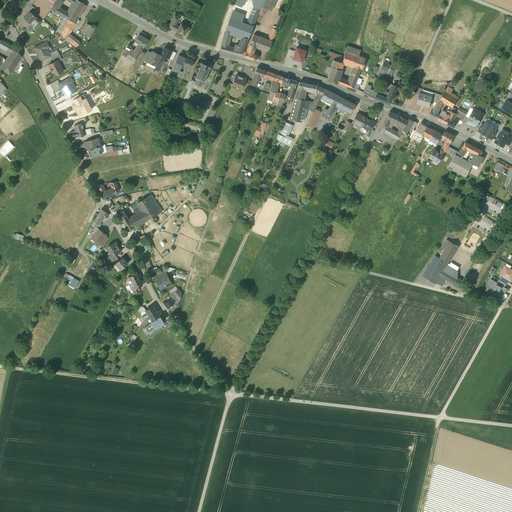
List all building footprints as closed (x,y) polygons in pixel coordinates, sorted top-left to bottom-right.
[(59,0),(56,0),(50,9),(63,16),(66,12),(58,7),(62,1),(59,0)] [(83,4),(77,0),(70,0),(70,2),(73,4),(79,8),(81,9),(83,4)] [(249,23),(248,24),(253,26),(254,26),(254,24),(264,0),(254,0),(251,6),(256,8),(249,23)] [(264,0),(254,24),(260,26),(267,9),(272,11),(276,0),(264,0)] [(69,13),(66,18),(72,21),(79,8),(73,4),(69,13)] [(77,16),(81,9),(79,8),(72,21),(66,18),(64,17),(57,31),(66,39),(69,34),(75,23),(73,23),(77,16)] [(230,17),(244,22),(247,14),(233,9),(232,12),(230,17)] [(36,17),(30,11),(24,17),(30,23),(33,19),(36,17)] [(174,15),(168,27),(173,29),(177,21),(179,17),(174,15)] [(244,22),(230,17),(225,31),(230,32),(242,37),(248,24),(244,22)] [(189,27),(177,21),(173,29),(185,35),(189,27)] [(34,27),(30,24),(26,28),(30,32),(35,28),(34,27)] [(81,33),(89,38),(95,29),(86,24),(81,33)] [(242,37),(240,43),(245,45),(247,40),(249,35),(253,26),(248,24),(242,37)] [(273,28),(269,37),(270,38),(273,39),(277,30),(273,28)] [(225,31),(222,45),(227,46),(230,32),(225,31)] [(80,42),(69,34),(66,39),(75,48),(80,42)] [(148,40),(139,34),(134,42),(140,45),(144,47),(148,40)] [(269,40),(261,37),(257,47),(264,50),(268,51),(272,41),(269,40)] [(12,46),(0,40),(0,46),(6,49),(10,50),(12,46)] [(46,42),(34,48),(41,61),(50,56),(51,56),(49,54),(48,52),(47,52),(45,49),(49,47),(46,42)] [(144,47),(140,45),(139,46),(138,46),(132,56),(137,59),(141,51),(144,47)] [(347,46),(345,52),(353,55),(358,56),(360,50),(347,46)] [(21,55),(14,47),(12,51),(7,60),(16,65),(21,56),(21,55)] [(172,51),(164,47),(161,55),(165,57),(168,59),(171,53),(172,51)] [(237,49),(229,47),(227,52),(241,56),(243,51),(242,50),(237,49)] [(293,59),(302,61),(305,50),(296,48),(295,51),(293,59)] [(57,50),(49,54),(51,56),(50,56),(51,59),(59,55),(57,50)] [(261,57),(257,56),(255,60),(263,63),(265,59),(268,51),(264,50),(261,57)] [(293,59),(295,51),(289,50),(287,58),(293,60),(293,59)] [(320,56),(333,60),(333,59),(342,62),(344,56),(330,52),(329,53),(322,50),(320,54),(320,56)] [(146,54),(141,51),(137,59),(136,60),(141,62),(143,60),(146,54)] [(151,53),(148,52),(146,54),(143,60),(148,62),(152,53),(151,53)] [(160,55),(152,52),(151,53),(152,53),(148,62),(147,64),(155,68),(156,66),(159,59),(161,55),(160,55)] [(344,56),(342,62),(350,65),(350,64),(353,55),(345,52),(344,56)] [(182,64),(185,58),(178,55),(173,68),(179,71),(182,64)] [(358,56),(353,55),(350,64),(350,65),(354,66),(360,68),(362,69),(366,59),(358,56)] [(193,60),(185,57),(185,58),(182,64),(190,68),(193,60)] [(155,68),(154,70),(158,71),(162,62),(163,61),(159,59),(156,66),(155,68)] [(333,60),(331,66),(341,69),(342,62),(333,59),(333,60)] [(16,65),(7,60),(6,60),(0,69),(10,74),(16,65)] [(53,62),(48,65),(50,69),(51,68),(52,70),(51,70),(52,73),(54,72),(56,75),(63,71),(60,66),(59,67),(56,63),(58,62),(57,60),(53,62)] [(202,61),(202,62),(201,62),(201,63),(199,67),(198,67),(198,68),(199,68),(197,72),(196,71),(196,72),(197,73),(195,76),(192,75),(190,81),(194,82),(195,84),(195,85),(196,85),(197,86),(198,86),(200,85),(201,86),(203,81),(205,81),(204,80),(206,76),(207,77),(207,76),(206,76),(208,72),(209,72),(208,71),(209,68),(210,68),(210,67),(211,67),(211,66),(211,65),(210,65),(209,65),(202,62),(203,62),(202,61)] [(381,68),(392,73),(395,66),(384,62),(381,68)] [(190,68),(182,64),(179,71),(177,76),(183,78),(185,72),(188,73),(190,68)] [(341,69),(331,66),(327,79),(337,82),(338,78),(341,69)] [(347,81),(345,85),(352,88),(355,82),(360,68),(354,66),(349,81),(347,80),(347,81)] [(269,72),(257,67),(254,73),(255,73),(260,75),(267,77),(269,72)] [(275,74),(269,72),(267,77),(272,79),(273,80),(274,80),(275,74)] [(260,75),(255,73),(252,80),(257,82),(260,75)] [(286,78),(276,74),(271,90),(276,92),(279,82),(281,82),(281,83),(284,84),(286,78)] [(241,77),(236,75),(231,87),(237,89),(237,87),(241,89),(243,86),(245,79),(241,77)] [(70,77),(58,84),(61,88),(62,88),(66,95),(71,93),(71,94),(72,93),(78,90),(70,77)] [(251,81),(245,79),(243,86),(248,88),(251,81)] [(19,89),(10,81),(6,84),(15,93),(19,89)] [(312,84),(299,81),(295,98),(301,99),(303,88),(312,90),(312,84)] [(377,92),(370,89),(371,86),(367,84),(365,88),(363,93),(374,98),(376,93),(377,92)] [(376,93),(374,98),(389,104),(397,86),(392,84),(388,93),(386,97),(381,95),(376,93)] [(325,89),(317,85),(315,92),(318,93),(314,102),(311,107),(315,109),(321,98),(325,89)] [(344,98),(325,89),(321,98),(331,103),(330,104),(328,110),(332,112),(336,105),(339,107),(340,107),(344,98)] [(271,90),(270,90),(269,96),(278,98),(280,93),(276,92),(271,90)] [(442,95),(440,99),(443,101),(451,106),(452,107),(457,98),(449,94),(445,91),(442,95)] [(422,93),(419,93),(419,95),(416,103),(429,107),(431,100),(432,97),(422,93)] [(442,95),(433,93),(432,97),(431,100),(438,102),(440,99),(442,95)] [(78,94),(69,99),(72,104),(85,98),(83,94),(79,96),(78,94)] [(85,98),(72,104),(71,105),(74,110),(75,110),(79,116),(91,110),(85,98)] [(301,99),(295,98),(294,103),(297,103),(308,106),(311,107),(314,102),(301,99)] [(355,104),(344,98),(340,107),(339,107),(345,110),(351,113),(355,104)] [(511,102),(507,100),(504,105),(502,108),(511,113),(511,111),(511,102)] [(297,103),(294,103),(290,119),(302,122),(304,108),(296,106),(297,103)] [(328,110),(325,108),(323,113),(322,114),(329,117),(332,112),(328,110)] [(314,112),(309,121),(314,124),(320,112),(319,111),(315,109),(314,112)] [(483,115),(473,109),(469,118),(466,122),(475,128),(483,115)] [(397,115),(390,111),(384,121),(388,123),(389,122),(391,118),(394,120),(397,115)] [(456,113),(451,111),(448,118),(453,121),(455,117),(456,113)] [(462,122),(466,116),(457,111),(456,113),(455,117),(458,119),(458,120),(457,122),(460,125),(462,122)] [(366,118),(357,113),(352,123),(361,127),(366,118)] [(444,116),(437,113),(435,117),(447,123),(449,119),(448,119),(448,118),(444,116)] [(407,120),(397,114),(397,115),(394,120),(404,126),(407,120)] [(453,121),(448,118),(448,119),(449,119),(447,123),(454,127),(456,122),(457,122),(458,120),(458,119),(455,117),(453,121)] [(374,122),(366,118),(362,126),(368,130),(370,130),(370,129),(374,122)] [(391,118),(389,122),(392,124),(393,122),(399,125),(403,128),(404,126),(394,120),(391,118)] [(413,121),(409,118),(403,128),(402,130),(406,132),(407,132),(413,121)] [(262,119),(255,135),(258,136),(261,128),(263,129),(267,121),(262,119)] [(352,124),(346,121),(343,126),(346,128),(345,129),(349,131),(352,124)] [(480,131),(480,132),(485,135),(491,124),(486,121),(484,125),(480,131)] [(283,122),(278,134),(279,134),(281,128),(284,130),(287,131),(290,126),(283,122)] [(75,130),(76,131),(69,133),(71,138),(78,137),(84,135),(83,132),(82,129),(83,129),(83,127),(82,125),(81,124),(74,126),(74,127),(75,130)] [(491,124),(485,135),(490,138),(490,137),(494,131),(496,127),(491,124)] [(396,132),(386,126),(385,129),(383,131),(389,134),(397,139),(400,134),(396,132)] [(427,126),(423,134),(430,138),(435,130),(427,126)] [(370,130),(368,130),(365,135),(370,138),(374,131),(370,129),(370,130)] [(442,134),(435,130),(430,138),(429,139),(437,143),(441,137),(442,134)] [(455,136),(445,131),(442,134),(441,137),(444,139),(446,140),(451,142),(455,136)] [(504,134),(500,132),(495,141),(498,143),(499,143),(504,145),(505,143),(509,136),(505,134),(504,134)] [(421,136),(415,133),(411,141),(416,144),(421,136)] [(293,138),(286,135),(285,137),(282,136),(281,135),(280,138),(278,137),(279,134),(278,134),(276,137),(284,141),(283,143),(290,145),(293,138)] [(397,139),(389,134),(385,141),(389,144),(393,146),(395,142),(397,139)] [(98,137),(85,142),(87,150),(98,146),(100,145),(98,137)] [(0,148),(0,152),(4,156),(14,146),(8,140),(0,148)] [(334,143),(328,140),(325,146),(331,149),(334,143)] [(451,142),(446,140),(441,149),(445,151),(448,146),(450,144),(451,142)] [(474,146),(465,141),(461,149),(459,152),(459,153),(463,155),(466,150),(468,151),(469,150),(471,151),(474,146)] [(98,146),(87,150),(90,157),(100,154),(98,146)] [(457,151),(448,146),(445,151),(445,152),(454,157),(455,154),(457,151)] [(482,150),(476,147),(473,152),(472,152),(469,159),(471,160),(470,161),(473,163),(479,166),(483,157),(479,155),(482,150)] [(440,152),(434,148),(429,157),(439,162),(445,152),(445,151),(441,149),(440,152)] [(455,154),(454,157),(448,168),(466,177),(473,163),(470,161),(470,162),(461,158),(455,154)] [(500,163),(496,170),(501,173),(505,166),(500,163)] [(422,167),(419,165),(413,176),(419,179),(421,176),(418,174),(422,167)] [(119,191),(115,182),(110,182),(112,188),(111,189),(113,193),(119,191)] [(111,189),(104,192),(103,188),(98,190),(102,198),(113,193),(111,189)] [(160,211),(149,194),(130,207),(133,211),(138,208),(140,211),(133,216),(138,225),(160,211)] [(495,201),(493,205),(502,209),(504,205),(495,201)] [(104,211),(101,209),(95,220),(98,222),(102,216),(104,211)] [(123,210),(118,213),(121,219),(126,215),(123,210)] [(128,219),(126,215),(121,219),(129,231),(134,227),(128,219)] [(133,216),(128,219),(134,227),(138,225),(133,216)] [(91,227),(84,239),(87,241),(94,229),(91,227)] [(103,231),(101,231),(99,229),(93,236),(96,239),(95,240),(99,243),(99,244),(105,235),(106,235),(103,233),(104,233),(104,231),(103,231)] [(12,237),(22,241),(24,236),(14,232),(12,237)] [(105,235),(99,244),(102,246),(103,247),(108,237),(105,235)] [(440,258),(436,264),(433,269),(427,278),(436,284),(436,283),(437,282),(441,276),(444,269),(459,246),(450,241),(440,258)] [(115,242),(107,247),(111,254),(112,256),(115,254),(120,251),(115,242)] [(115,254),(112,256),(111,254),(108,256),(113,265),(115,263),(118,260),(115,254)] [(436,255),(429,266),(428,265),(422,275),(427,278),(433,269),(436,264),(440,258),(436,255)] [(127,263),(122,257),(118,260),(115,263),(120,269),(127,263)] [(511,279),(511,270),(505,266),(500,275),(502,277),(509,280),(511,281),(511,279)] [(453,275),(444,269),(441,276),(454,284),(456,280),(452,277),(453,275)] [(165,270),(156,274),(158,278),(157,280),(157,281),(158,283),(157,284),(159,288),(160,288),(164,286),(166,287),(169,285),(167,282),(170,281),(167,276),(165,270)] [(136,272),(129,276),(127,277),(129,279),(130,279),(132,282),(139,279),(136,272)] [(71,281),(70,284),(76,287),(80,279),(65,273),(63,278),(71,281)] [(366,275),(361,300),(377,303),(382,278),(366,275)] [(463,280),(453,275),(452,277),(456,280),(454,284),(453,285),(458,288),(458,287),(463,280)] [(454,284),(441,276),(437,282),(442,286),(444,283),(458,291),(460,288),(458,287),(458,288),(453,285),(454,284)] [(132,282),(129,284),(132,290),(142,285),(139,279),(132,282)] [(504,291),(506,287),(505,287),(497,282),(491,279),(487,287),(492,290),(490,293),(497,297),(498,296),(502,298),(506,292),(504,291)] [(177,289),(173,291),(176,294),(170,298),(174,303),(177,306),(181,293),(177,289)] [(173,291),(165,298),(167,300),(164,303),(168,308),(174,303),(170,298),(176,294),(173,291)] [(139,314),(145,310),(138,298),(134,306),(139,314)] [(156,311),(153,305),(145,310),(148,314),(149,315),(156,311)] [(156,311),(149,315),(149,316),(150,318),(152,321),(160,316),(156,311)] [(152,321),(145,327),(149,332),(156,326),(163,321),(160,316),(152,321)] [(133,334),(129,342),(133,345),(138,337),(133,334)]
